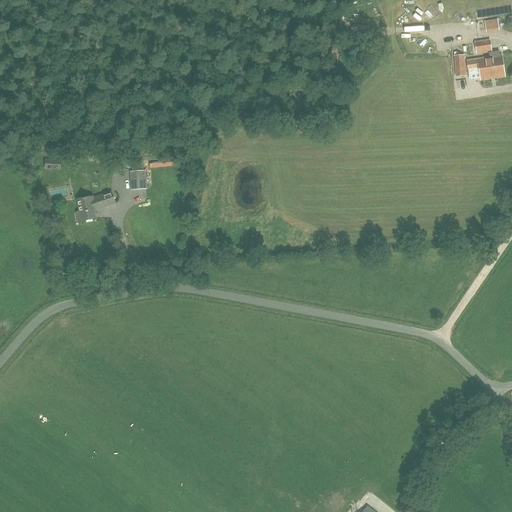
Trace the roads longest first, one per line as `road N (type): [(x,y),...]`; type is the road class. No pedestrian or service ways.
road 1 (unclassified): [(0,363),(57,307),(166,287),(425,334),(497,393),(511,387)]
road 2 (track): [(511,236),(440,339)]
